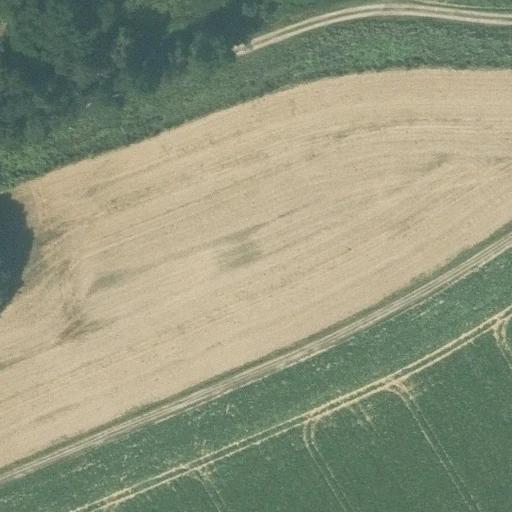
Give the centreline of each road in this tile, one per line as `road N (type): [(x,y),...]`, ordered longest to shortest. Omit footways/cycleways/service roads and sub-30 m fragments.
road 1 (track): [(511,243),(421,298),(0,485)]
road 2 (track): [(511,18),(395,11),(248,37),(180,67),(0,122)]
